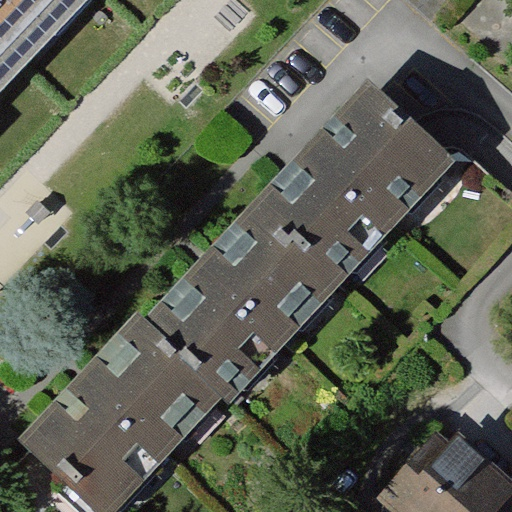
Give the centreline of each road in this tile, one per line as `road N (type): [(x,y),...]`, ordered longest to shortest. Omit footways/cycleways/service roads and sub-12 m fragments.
road 1 (residential): [(511,129),(386,21)]
road 2 (residential): [(511,381),(460,335),(511,269)]
